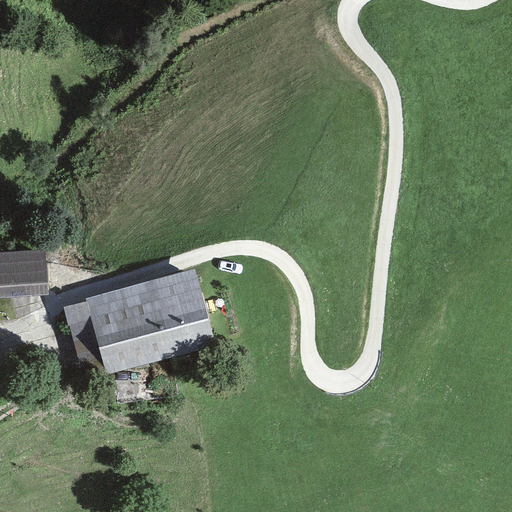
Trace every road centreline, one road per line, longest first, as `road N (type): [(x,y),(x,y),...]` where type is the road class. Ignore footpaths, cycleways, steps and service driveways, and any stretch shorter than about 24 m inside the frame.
road 1 (track): [(47,325),(55,306),(77,289),(225,243),(261,242),(293,262),(304,280),(320,376),(340,384),(365,374),(378,340),(401,137),(389,74),(347,18),(355,0)]
road 2 (track): [(0,414),(43,387),(56,366),(47,325),(0,353)]
